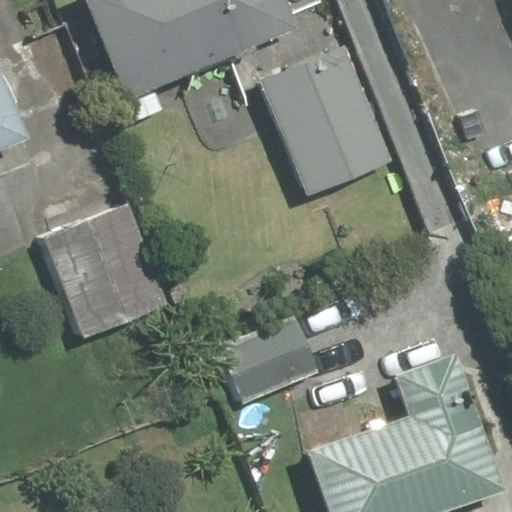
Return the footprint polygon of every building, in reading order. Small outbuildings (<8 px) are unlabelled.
[(75,0),(112,93),(287,25),(277,0),(75,0)] [(334,64),(251,97),(290,193),(373,159),(334,64)] [(0,138),(18,131),(0,87),(0,138)] [(117,200),(28,232),(63,332),(152,301),(117,200)] [(284,316),(201,349),(223,404),(306,371),(284,316)] [(399,411),(295,445),(317,511),(424,511),(498,488),(451,347),(385,369),(399,411)] [(511,511),(511,500),(465,511),(511,511)]
